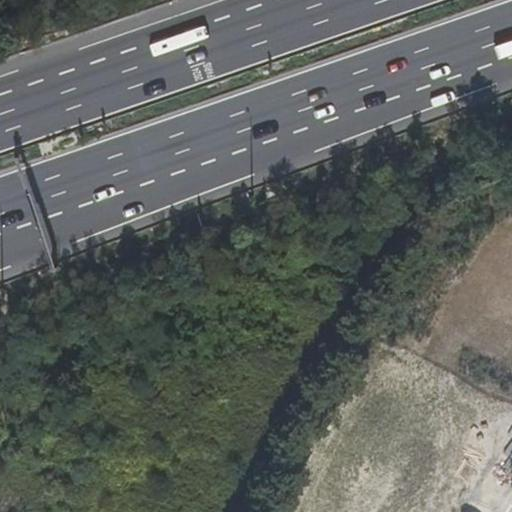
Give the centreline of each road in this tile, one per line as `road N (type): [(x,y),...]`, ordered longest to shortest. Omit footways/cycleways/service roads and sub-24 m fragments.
road 1 (motorway): [(0,218),(511,37)]
road 2 (motorway): [(332,0),(0,115)]
